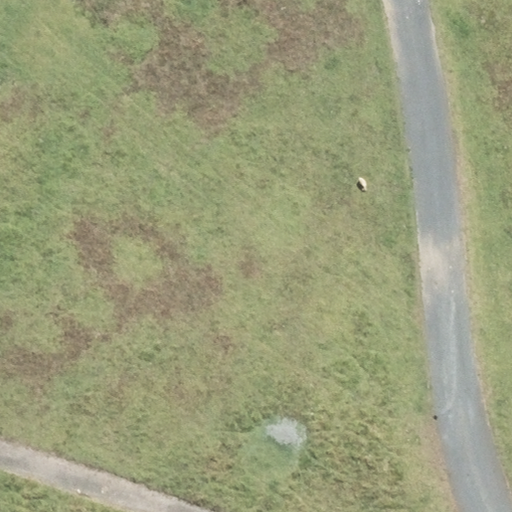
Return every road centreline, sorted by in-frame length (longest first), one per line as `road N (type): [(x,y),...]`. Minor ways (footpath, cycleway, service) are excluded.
road 1 (unknown): [(410,0),(448,379),(490,511)]
road 2 (unknown): [(149,511),(0,459)]
